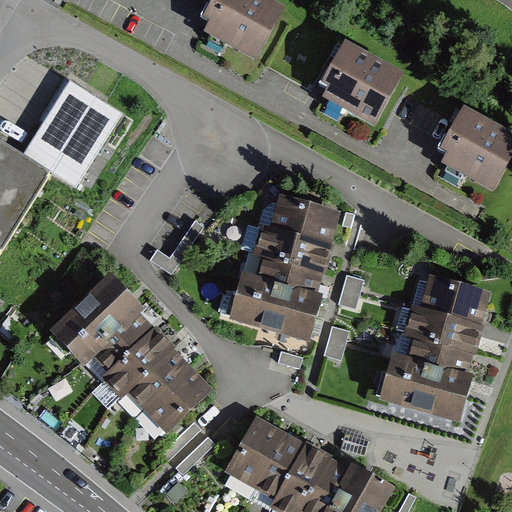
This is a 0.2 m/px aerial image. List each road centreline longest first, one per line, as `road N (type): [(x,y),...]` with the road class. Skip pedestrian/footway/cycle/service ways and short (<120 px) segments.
road 1 (residential): [(180,97),(235,132),(247,149),(240,172),(222,179),(201,167),(195,146)]
road 2 (residential): [(180,97),(73,33),(36,32)]
road 3 (tertiary): [(96,511),(0,434)]
